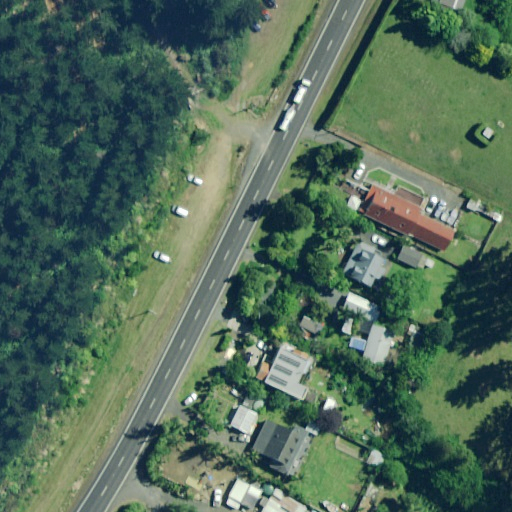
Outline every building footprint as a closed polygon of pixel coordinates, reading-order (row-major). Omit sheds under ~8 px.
[(455,12),(457,0),(436,0),(435,8),(455,12)] [(416,215),(423,198),(398,186),(393,197),(367,185),(361,200),(355,212),(407,235),(443,251),(452,232),(416,215)] [(373,250),(356,241),(340,273),(370,288),(374,279),(379,281),(383,272),(377,269),(381,261),(370,255),(373,250)] [(380,309),(348,293),(341,308),(372,323),(380,309)] [(317,324),(302,317),(296,331),(311,338),(317,324)] [(392,333),(371,326),(360,361),(382,367),(392,333)] [(428,338),(410,330),(405,341),(423,349),(428,338)] [(288,344),(284,351),(279,349),(263,384),(299,400),(304,389),(294,384),(304,361),(302,359),(305,352),(288,344)] [(264,354),(249,349),(246,362),(260,366),(264,354)] [(335,402),(327,398),(322,410),(330,414),(335,402)] [(246,434),(255,414),(246,411),(248,407),(239,403),(229,426),(246,434)] [(304,439),(264,420),(250,449),(290,469),(304,439)] [(320,426),(307,420),(303,430),(315,436),(320,426)] [(383,457),(375,453),(369,466),(377,470),(383,457)] [(259,491),(248,486),(238,505),(248,511),(259,491)] [(302,511),(305,509),(275,489),(259,511),(302,511)]
